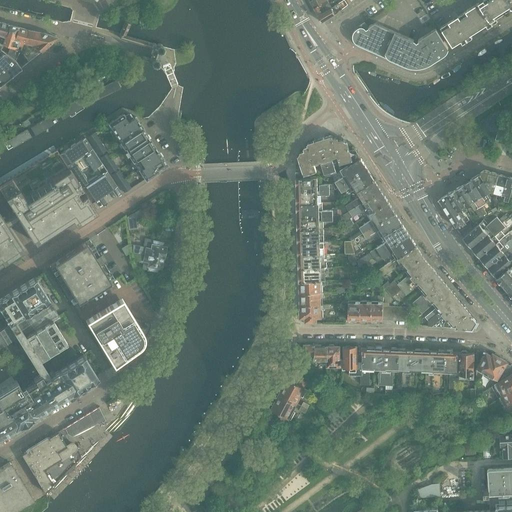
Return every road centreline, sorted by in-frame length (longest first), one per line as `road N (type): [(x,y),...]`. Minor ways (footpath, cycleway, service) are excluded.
road 1 (residential): [(0,454),(117,380),(154,344),(183,254),(184,174)]
road 2 (residential): [(278,332),(511,337)]
road 3 (residential): [(184,174),(157,182),(0,285)]
road 4 (residential): [(161,511),(278,332)]
road 5 (secondary): [(393,165),(409,209),(511,337)]
road 6 (secondary): [(511,319),(393,165)]
road 7 (residential): [(278,332),(289,301),(285,195),(276,169)]
